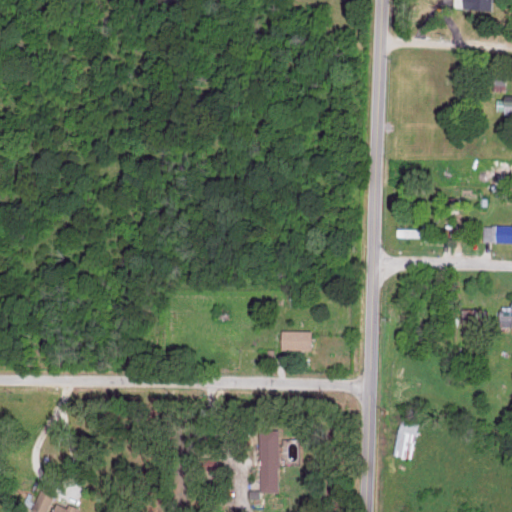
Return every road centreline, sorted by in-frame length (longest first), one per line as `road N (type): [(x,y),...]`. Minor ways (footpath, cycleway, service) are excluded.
road 1 (residential): [(369,385),(380,0)]
road 2 (residential): [(369,385),(0,379)]
road 3 (residential): [(511,265),(372,265)]
road 4 (residential): [(511,47),(379,41)]
road 5 (residential): [(365,511),(369,385)]
